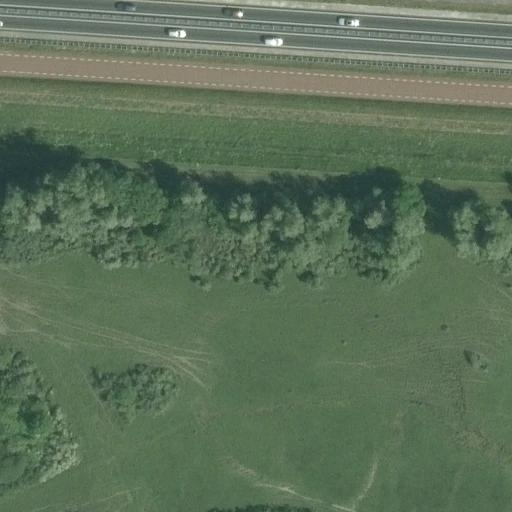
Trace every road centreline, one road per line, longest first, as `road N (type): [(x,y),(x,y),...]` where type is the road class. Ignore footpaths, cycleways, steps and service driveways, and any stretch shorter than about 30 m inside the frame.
road 1 (tertiary): [(511,96),(0,62)]
road 2 (trunk): [(0,24),(511,56)]
road 3 (trunk): [(511,36),(0,4)]
